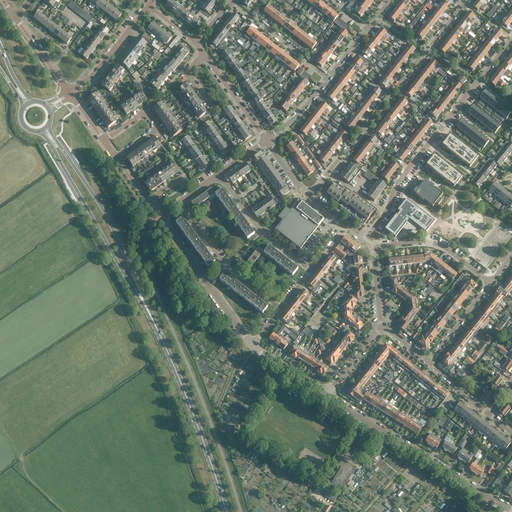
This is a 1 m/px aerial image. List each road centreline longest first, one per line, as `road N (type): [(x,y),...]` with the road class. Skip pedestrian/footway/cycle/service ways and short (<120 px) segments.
road 1 (residential): [(308,196),(467,0)]
road 2 (residential): [(364,238),(395,186),(511,39)]
road 3 (secondary): [(156,328),(99,203),(46,126)]
road 4 (secondary): [(40,130),(156,328)]
road 5 (secondary): [(226,511),(156,328)]
road 6 (residential): [(488,498),(326,395)]
road 7 (residential): [(250,345),(160,217)]
road 8 (residential): [(282,309),(226,268),(180,202)]
road 9 (residential): [(311,270),(262,232),(219,173)]
road 10 (residential): [(490,283),(432,243),(377,247)]
road 11 (residential): [(327,79),(231,2)]
